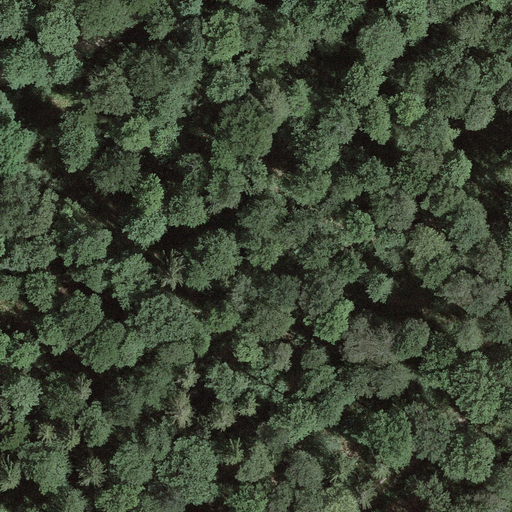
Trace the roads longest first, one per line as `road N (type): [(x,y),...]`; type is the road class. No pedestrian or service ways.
road 1 (track): [(356,511),(511,363)]
road 2 (track): [(0,76),(88,44),(154,0)]
